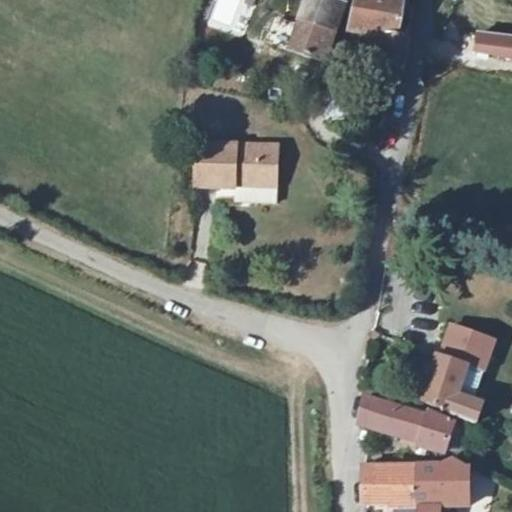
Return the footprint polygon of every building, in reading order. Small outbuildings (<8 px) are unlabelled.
[(323,64),(343,6),(325,0),(307,0),(301,16),(289,52),(323,64)] [(388,38),(384,66),(405,69),(409,39),(398,37),(404,1),(395,0),(356,0),(354,9),(349,32),(388,38)] [(477,51),(511,58),(511,37),(480,33),(477,51)] [(235,186),(276,187),(278,149),(197,146),(195,188),(236,190),(235,186)] [(408,225),(394,222),(385,267),(399,270),(408,225)] [(468,363),(483,369),(494,339),(449,323),(439,353),(468,363)] [(368,338),(369,339),(369,341),(371,344),(375,345),(378,345),(380,343),(382,340),(382,337),(382,336),(381,334),(379,332),(376,331),(372,332),(369,335),(368,338)] [(457,393),(468,363),(439,353),(420,399),(473,420),(480,402),(472,399),(457,393)] [(483,369),(468,363),(457,393),(472,399),(483,369)] [(428,418),(416,414),(366,398),(360,426),(375,430),(418,444),(417,447),(445,456),(454,427),(428,416),(428,418)] [(417,410),(416,414),(428,418),(428,416),(417,410)] [(419,509),(417,469),(363,470),(364,506),(392,505),(392,509),(419,509)] [(441,469),(417,469),(419,509),(418,511),(453,511),(454,505),(467,506),(468,475),(441,469)]
